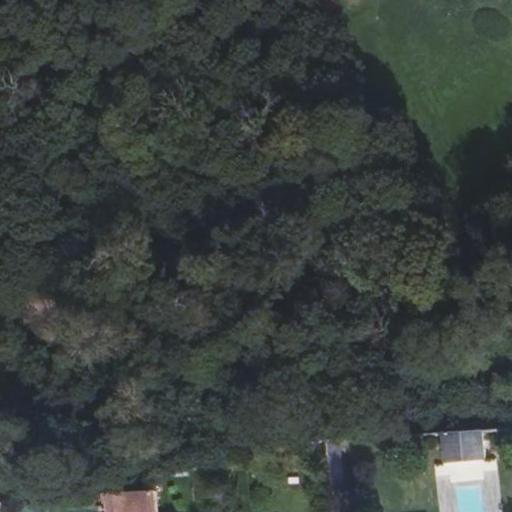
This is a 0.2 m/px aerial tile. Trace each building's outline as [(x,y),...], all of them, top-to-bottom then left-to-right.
[(326,15),(346,5),(344,0),(319,0),(326,15)] [(484,432),(447,434),(449,464),(488,461),(485,432),(484,432)] [(326,442),(328,469),(329,478),(347,476),(344,441),(326,442)] [(258,446),(259,468),(262,468),(262,472),(328,469),(326,442),(258,446)] [(227,511),(226,469),(194,469),(195,511),(227,511)] [(157,511),(155,491),(110,493),(111,511),(157,511)]
